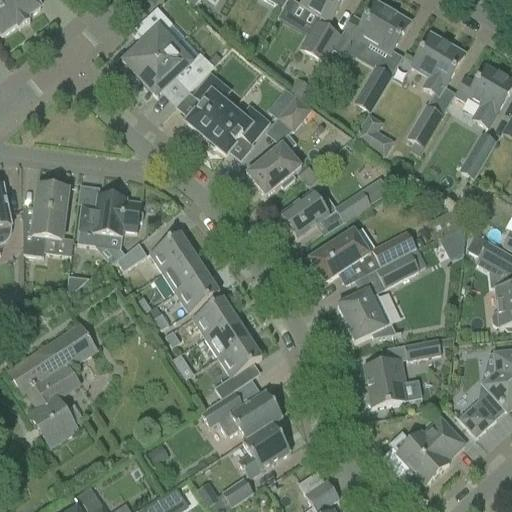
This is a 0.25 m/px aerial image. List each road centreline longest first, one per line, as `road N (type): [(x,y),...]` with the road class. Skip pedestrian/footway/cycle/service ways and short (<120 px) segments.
road 1 (residential): [(373,511),(332,448),(302,340),(265,278),(219,218),(153,160)]
road 2 (residential): [(0,151),(134,169),(153,160)]
road 3 (residential): [(153,160),(62,69)]
